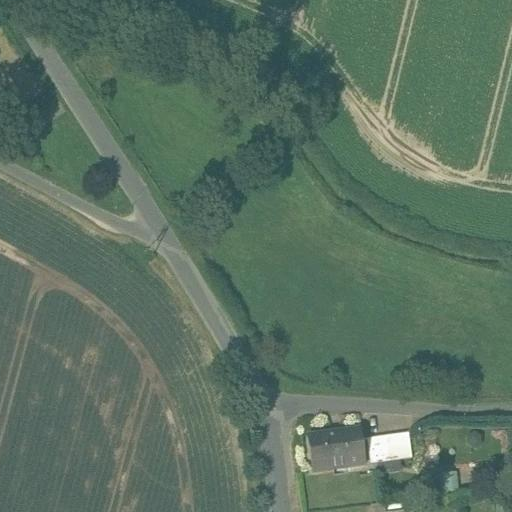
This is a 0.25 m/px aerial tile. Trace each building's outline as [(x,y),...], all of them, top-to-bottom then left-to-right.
[(359,431),(307,438),(312,473),(364,466),(359,431)] [(408,435),(380,438),(384,463),(399,461),(412,459),(408,435)] [(380,438),(367,440),(370,465),(379,464),(384,463),(380,438)] [(511,463),(493,459),(489,477),(510,481),(511,468),(511,463)] [(384,463),(379,464),(381,474),(400,472),(399,461),(384,463)]
